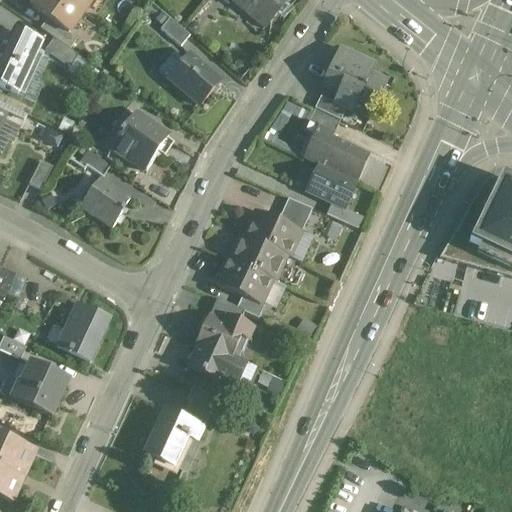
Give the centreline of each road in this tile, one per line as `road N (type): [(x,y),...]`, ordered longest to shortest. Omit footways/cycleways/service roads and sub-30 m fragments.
road 1 (secondary): [(282,511),(433,187)]
road 2 (residential): [(154,304),(224,157),(329,0)]
road 3 (residential): [(61,511),(154,304)]
road 4 (residential): [(154,304),(0,222)]
road 5 (tertiary): [(482,77),(387,0)]
road 6 (secondary): [(433,187),(482,77)]
